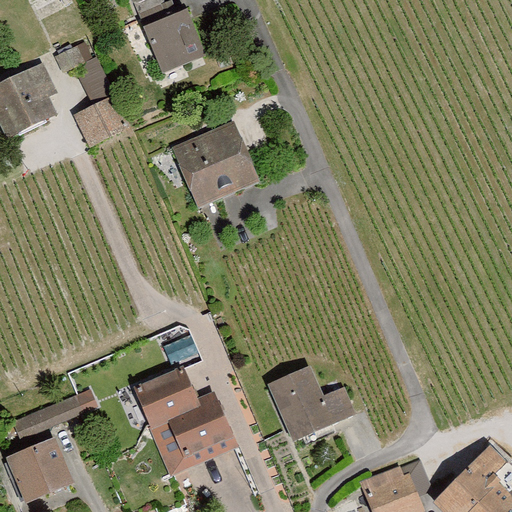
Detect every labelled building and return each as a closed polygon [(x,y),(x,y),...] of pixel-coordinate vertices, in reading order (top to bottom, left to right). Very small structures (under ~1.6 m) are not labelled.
[(131,0),(139,24),(171,14),(166,0),(131,0)] [(189,11),(144,30),(163,76),(208,57),(189,11)] [(93,52),(73,63),(94,101),(114,90),(93,52)] [(44,64),(0,85),(0,124),(8,141),(58,117),(49,99),(58,95),(44,64)] [(114,96),(73,115),(88,149),(129,130),(114,96)] [(233,125),(171,152),(197,210),(259,183),(233,125)] [(311,368),(268,387),(294,444),(357,415),(345,389),(324,398),(311,368)] [(179,371),(134,388),(168,478),(237,452),(215,396),(192,405),(179,371)] [(21,442),(99,409),(91,391),(13,423),(21,442)] [(55,440),(6,461),(26,508),(75,486),(55,440)] [(511,511),(511,464),(493,445),(433,506),(438,511),(511,511)] [(405,465),(360,483),(371,511),(425,511),(420,498),(434,492),(421,460),(406,467),(405,465)]
